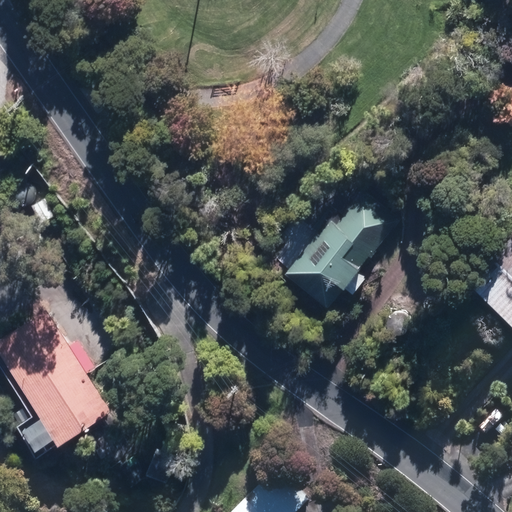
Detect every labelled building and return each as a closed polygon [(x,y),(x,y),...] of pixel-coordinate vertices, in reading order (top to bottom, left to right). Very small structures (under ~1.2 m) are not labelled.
[(402,217),(364,187),(344,213),(338,209),(287,274),(331,308),(346,288),(348,290),(365,269),(363,268),(402,217)] [(511,239),(471,283),(511,321),(511,239)] [(47,303),(0,333),(0,344),(61,439),(113,406),(47,303)] [(180,419),(159,411),(149,436),(171,444),(180,419)] [(295,511),(311,496),(279,465),(233,511),(295,511)]
